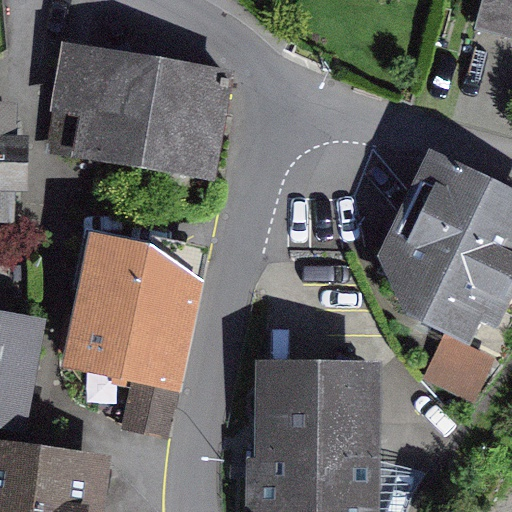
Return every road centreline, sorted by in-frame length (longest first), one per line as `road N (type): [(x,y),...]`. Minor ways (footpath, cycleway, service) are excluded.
road 1 (residential): [(289,103),(258,153),(197,442),(197,511)]
road 2 (residential): [(289,103),(348,112),(511,162)]
road 3 (residential): [(158,0),(200,19),(289,103)]
road 4 (residential): [(511,375),(445,511)]
